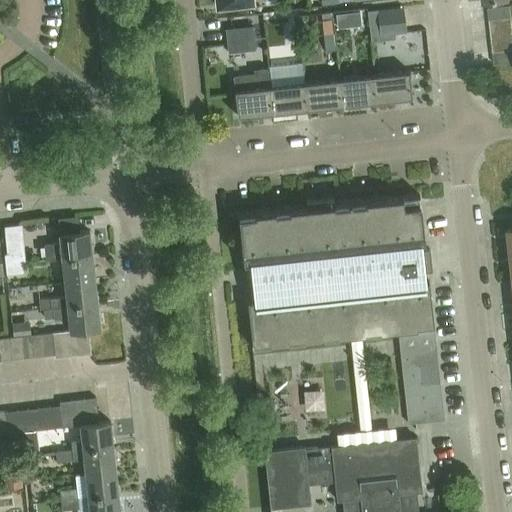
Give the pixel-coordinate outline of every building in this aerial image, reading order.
[(509,5),(489,7),(490,20),(510,18),(509,5)] [(391,33),(405,32),(402,8),(376,10),(378,24),(390,23),(391,33)] [(361,12),(336,14),(338,28),(362,26),(361,12)] [(511,29),(510,18),(490,20),(491,31),(511,29)] [(228,52),(256,49),(253,26),(226,29),(228,52)] [(511,39),(511,34),(511,29),(491,31),(492,42),(511,39)] [(333,33),(324,34),(326,50),(335,49),(333,33)] [(511,50),(511,39),(492,42),(493,53),(511,50)] [(511,62),(511,50),(493,53),(495,64),(511,62)] [(303,63),(268,67),(268,68),(270,86),(305,82),(303,63)] [(254,73),(233,76),(235,90),(236,90),(270,86),(268,68),(254,70),(254,73)] [(377,101),(412,97),(409,71),(374,75),(377,101)] [(339,78),(342,105),(377,101),(374,75),(339,78)] [(308,108),(342,105),(339,78),(305,82),(308,108)] [(273,112),(308,108),(305,82),(270,86),(273,112)] [(238,116),(273,112),(270,86),(236,90),(235,90),(238,116)] [(424,241),(419,194),(333,204),(332,197),(306,199),(306,207),(238,214),(243,261),(249,261),(254,300),(247,301),(253,347),(398,331),(408,424),(444,420),(429,281),(422,281),(418,242),(424,241)] [(62,259),(92,255),(89,231),(59,234),(60,242),(43,244),(45,260),(62,259)] [(20,238),(6,240),(7,253),(9,253),(21,252),(20,238)] [(23,263),(21,252),(9,253),(7,253),(4,254),(5,265),(23,263)] [(50,284),(64,283),(95,279),(92,255),(62,259),(48,260),(50,284)] [(5,265),(6,274),(24,272),(23,263),(5,265)] [(44,309),(97,304),(95,279),(64,283),(66,296),(39,299),(40,309),(44,309)] [(75,330),(88,329),(100,327),(97,304),(44,309),(45,319),(53,318),(54,319),(68,318),(69,331),(75,330)] [(28,320),(10,322),(12,336),(30,334),(28,320)] [(91,354),(88,329),(75,330),(78,356),(91,354)] [(66,357),(78,356),(75,330),(69,331),(63,331),(66,357)] [(66,357),(63,331),(51,333),(54,355),(54,358),(66,357)] [(54,355),(51,333),(41,334),(43,356),(54,355)] [(43,356),(41,334),(30,335),(32,357),(43,356)] [(32,357),(30,335),(20,336),(22,358),(32,357)] [(22,358),(20,336),(9,338),(11,359),(22,358)] [(0,359),(11,359),(9,338),(0,338),(0,359)] [(95,398),(83,399),(86,424),(98,423),(95,398)] [(80,425),(86,424),(83,399),(71,400),(74,425),(80,425)] [(63,427),(74,425),(71,400),(60,402),(60,406),(63,427)] [(52,428),(63,427),(60,406),(49,407),(52,428)] [(49,407),(38,408),(41,429),(52,428),(49,407)] [(38,408),(28,409),(30,430),(41,429),(38,408)] [(19,431),(30,430),(28,409),(17,410),(19,431)] [(7,433),(19,431),(17,410),(5,411),(7,433)] [(59,452),(113,446),(110,421),(98,423),(86,424),(80,425),(81,441),(58,443),(59,452)] [(304,446),(265,451),(270,508),(311,504),(309,485),(336,481),(338,502),(343,501),(344,511),(418,511),(417,492),(422,492),(416,438),(331,447),(331,446),(304,449),(304,447),(304,446)] [(85,474),(115,470),(113,446),(59,452),(55,453),(56,464),(84,461),(85,474)] [(2,461),(5,489),(22,487),(19,459),(2,461)] [(87,497),(118,493),(115,470),(85,474),(76,475),(78,490),(79,498),(87,497)] [(79,498),(78,490),(60,492),(61,500),(79,498)] [(89,511),(119,511),(118,493),(87,497),(89,511)] [(79,498),(61,500),(62,511),(67,511),(80,511),(79,498)]
